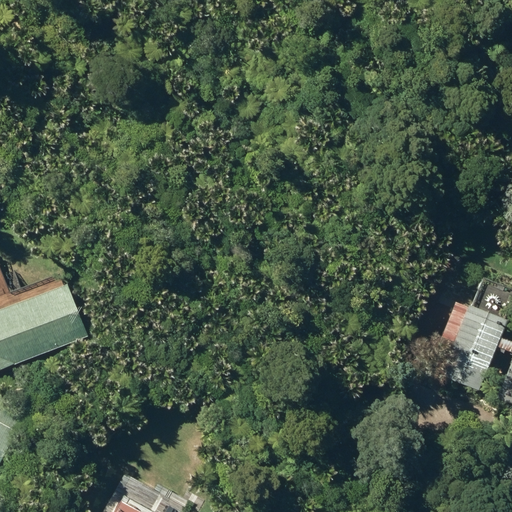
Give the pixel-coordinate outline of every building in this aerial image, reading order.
[(0,371),(89,337),(72,292),(0,318),(0,371)] [(441,372),(479,387),(508,316),(457,295),(441,335),(454,340),(441,372)] [(511,370),(502,396),(511,399),(511,370)] [(0,470),(29,415),(0,399),(0,470)] [(146,511),(122,499),(114,511),(146,511)]
